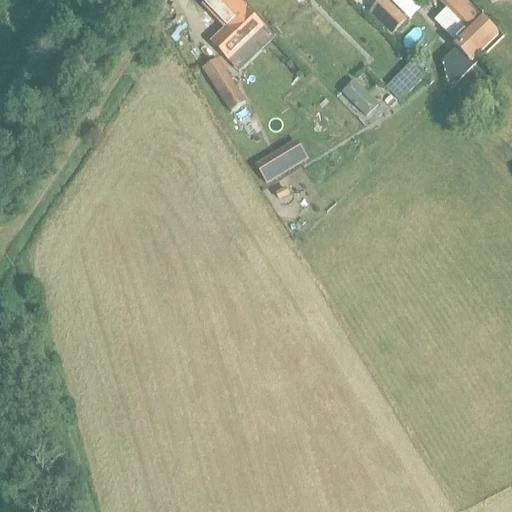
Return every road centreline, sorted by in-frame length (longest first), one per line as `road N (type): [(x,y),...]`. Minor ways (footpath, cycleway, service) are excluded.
road 1 (track): [(0,262),(177,0)]
road 2 (unclassified): [(0,101),(68,0)]
